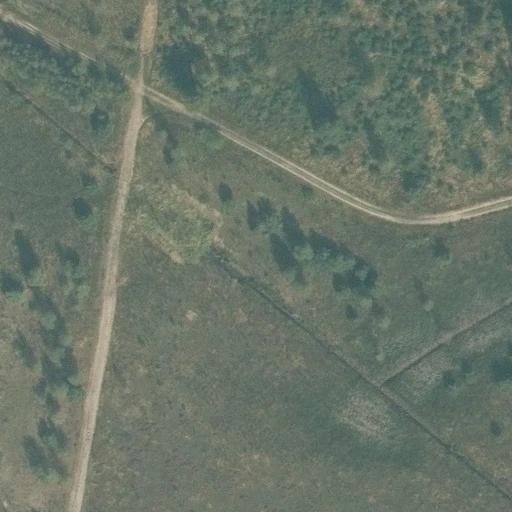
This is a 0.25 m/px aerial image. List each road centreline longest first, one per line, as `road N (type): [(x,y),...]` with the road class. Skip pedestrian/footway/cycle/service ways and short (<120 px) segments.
road 1 (track): [(71,511),(138,89)]
road 2 (track): [(138,89),(357,204),(404,220),(511,201)]
road 3 (track): [(0,12),(138,89)]
